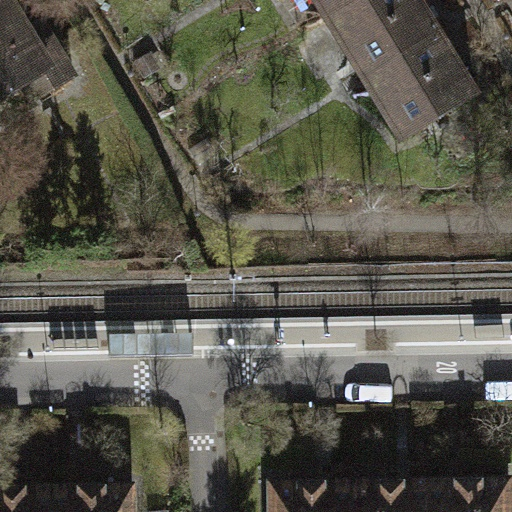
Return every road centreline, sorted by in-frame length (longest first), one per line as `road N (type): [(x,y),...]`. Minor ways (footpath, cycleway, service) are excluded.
road 1 (residential): [(511,379),(199,384)]
road 2 (residential): [(199,384),(0,388)]
